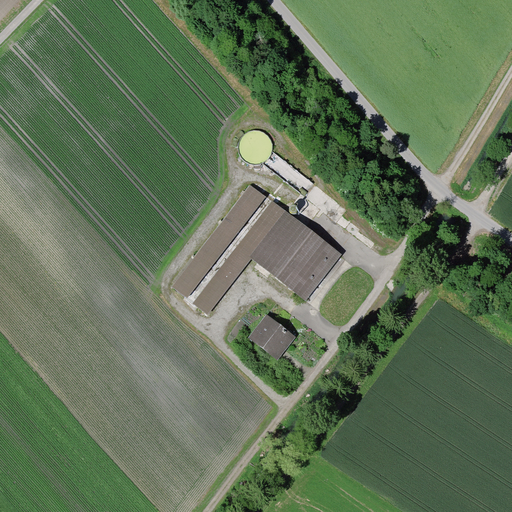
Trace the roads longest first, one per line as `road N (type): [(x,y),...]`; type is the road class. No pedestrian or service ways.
road 1 (track): [(438,189),(358,317),(204,511)]
road 2 (track): [(272,511),(417,328),(477,217)]
road 3 (track): [(274,0),(438,189)]
road 4 (track): [(438,189),(511,68)]
